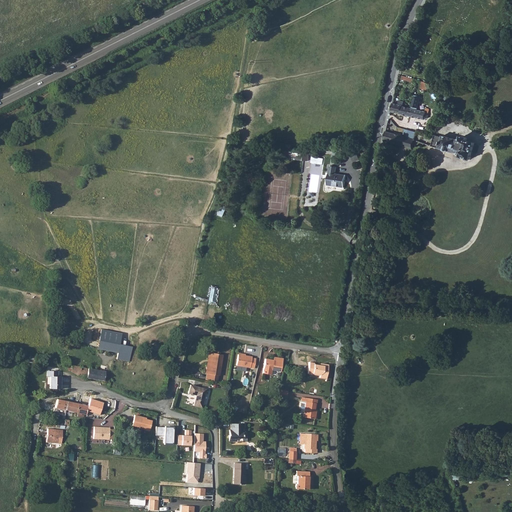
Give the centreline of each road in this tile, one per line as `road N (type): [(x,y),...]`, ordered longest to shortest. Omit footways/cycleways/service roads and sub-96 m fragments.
road 1 (residential): [(34,436),(47,400),(84,386),(159,406),(169,398),(186,336),(198,331),(341,353)]
road 2 (unclassified): [(341,353),(379,130),(420,0)]
road 3 (primary): [(0,100),(201,0)]
road 4 (unclassified): [(346,511),(333,441),(341,353)]
